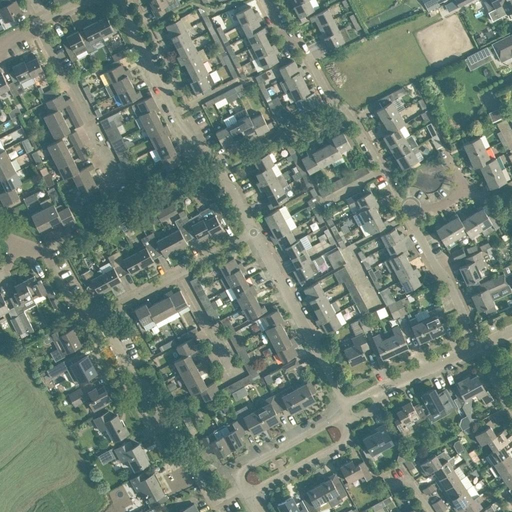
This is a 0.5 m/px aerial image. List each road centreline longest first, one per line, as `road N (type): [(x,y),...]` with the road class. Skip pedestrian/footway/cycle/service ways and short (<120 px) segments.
road 1 (residential): [(251,232),(204,140),(179,125),(115,0)]
road 2 (residential): [(414,221),(370,136),(303,51),(289,45),(264,0)]
road 3 (residential): [(96,315),(216,500),(243,486)]
road 4 (residential): [(347,403),(251,232)]
road 5 (residential): [(115,178),(74,85),(35,23)]
road 6 (residential): [(475,347),(414,221)]
road 7 (residential): [(247,493),(343,442),(343,424)]
road 8 (residential): [(243,486),(246,466),(339,418)]
road 9 (residential): [(236,378),(180,271)]
